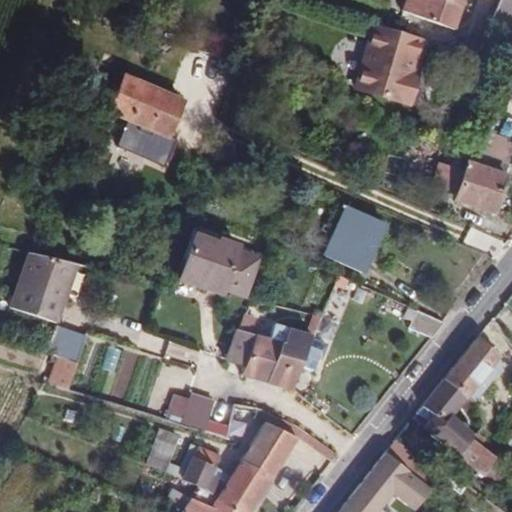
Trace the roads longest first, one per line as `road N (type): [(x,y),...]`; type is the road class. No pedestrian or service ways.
road 1 (tertiary): [(308,511),(511,258)]
road 2 (unknown): [(327,188),(511,258)]
